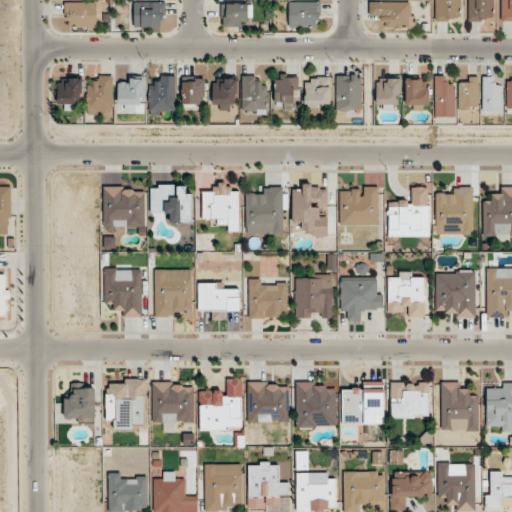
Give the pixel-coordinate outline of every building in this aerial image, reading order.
[(435,0),(435,20),(460,20),(460,0),(435,0)] [(468,0),(468,21),(494,21),(493,0),(468,0)] [(511,0),(501,0),(501,20),(511,20),(511,0)] [(164,30),(164,1),(133,2),(133,30),(164,30)] [(96,2),(64,2),(64,28),(96,28),(96,2)] [(319,2),(289,2),(289,27),(319,27),(319,2)] [(412,2),(369,2),(369,18),(380,18),(380,27),(412,27),(412,2)] [(222,26),(250,26),(250,4),(222,4),(222,26)] [(175,75),(157,75),(157,85),(148,85),(148,113),(175,113),(175,75)] [(267,115),(267,86),(259,86),(259,75),(242,75),(242,115),(267,115)] [(273,102),(297,102),(297,75),(273,75),(273,102)] [(363,117),(363,75),(337,75),(337,117),(363,117)] [(112,114),(112,76),(95,76),(95,85),(87,85),(87,115),(112,114)] [(445,84),(445,76),(434,76),(434,117),(454,117),(454,84),(445,84)] [(204,108),(204,77),(181,77),(181,108),(204,108)] [(330,109),(330,77),(305,77),(305,109),(330,109)] [(478,77),(457,77),(457,109),(478,109),(478,77)] [(482,77),(482,111),(502,111),(502,86),(492,86),(492,77),(482,77)] [(81,78),(58,78),(58,109),(81,109),(81,78)] [(142,78),(118,78),(118,109),(142,109),(142,78)] [(236,78),(212,78),(212,109),(236,109),(236,78)] [(400,78),(376,78),(376,109),(400,109),(400,78)] [(405,109),(429,109),(429,79),(405,79),(405,109)] [(229,183),(212,182),(211,193),(202,192),(201,222),(225,222),(225,233),(239,233),(239,192),(229,192),(229,183)] [(303,235),(327,236),(327,184),(292,184),(292,225),(303,225),(303,235)] [(192,223),(192,193),(186,193),(186,185),(150,185),(150,213),(171,213),(171,223),(192,223)] [(10,186),(0,186),(0,231),(11,232),(10,186)] [(102,227),(145,227),(145,186),(102,186),(102,227)] [(378,225),(378,186),(339,186),(339,225),(378,225)] [(511,186),(501,187),(501,196),(482,196),(482,236),(511,235),(511,186)] [(283,234),(283,187),(256,187),(256,194),(245,194),(245,234),(283,234)] [(428,237),(429,187),(408,187),(408,199),(388,199),(388,236),(428,237)] [(141,318),(141,268),(103,268),(103,308),(121,308),(121,318),(141,318)] [(486,318),(508,318),(508,307),(511,307),(511,268),(486,268),(486,318)] [(476,270),(435,269),(435,308),(445,308),(445,318),(475,318),(476,270)] [(192,270),(152,270),(152,316),(182,316),(182,308),(192,308),(192,270)] [(9,274),(0,273),(0,316),(9,317),(9,274)] [(294,318),(333,318),(333,274),(294,274),(294,318)] [(425,317),(425,277),(387,277),(387,317),(398,317),(398,308),(407,308),(407,317),(425,317)] [(287,318),(287,279),(248,279),(248,318),(287,318)] [(340,311),(350,311),(350,320),(361,320),(361,310),(382,310),(382,289),(373,289),(373,280),(340,280),(340,311)] [(210,318),(226,318),(226,312),(239,311),(239,290),(229,291),(229,283),(197,283),(198,311),(210,311),(210,318)] [(242,378),(222,378),(222,389),(198,389),(198,431),(242,431),(242,378)] [(193,422),(193,381),(152,381),(152,422),(193,422)] [(247,422),(289,422),(289,381),(247,381),(247,422)] [(295,428),(336,428),(337,391),(325,391),(325,381),(295,381),(295,428)] [(341,391),(341,424),(385,424),(385,381),(361,381),(361,391),(341,391)] [(440,431),(478,431),(478,391),(459,391),(459,381),(440,381),(440,431)] [(429,382),(390,382),(390,419),(429,419),(429,382)] [(511,432),(511,382),(496,383),(496,392),(486,392),(486,424),(495,424),(495,432),(511,432)] [(95,386),(74,386),(74,397),(64,397),(64,420),(95,420),(95,386)] [(296,468),(307,468),(307,451),(296,451),(296,468)] [(475,511),(475,462),(437,462),(437,502),(456,502),(456,511),(475,511)] [(204,464),(204,511),(242,511),(242,464),(204,464)] [(342,511),(363,511),(363,504),(385,504),(385,471),(343,471),(342,511)] [(390,511),(408,511),(408,499),(431,499),(431,471),(390,471),(390,511)] [(185,481),(175,481),(175,472),(163,472),(163,481),(153,481),(152,511),(175,511),(185,511),(185,481)] [(511,480),(508,480),(508,472),(485,472),(485,509),(511,509),(511,480)] [(107,511),(147,511),(147,474),(130,474),(130,473),(108,473),(107,511)] [(335,475),(296,476),(296,511),(336,511),(335,475)]
